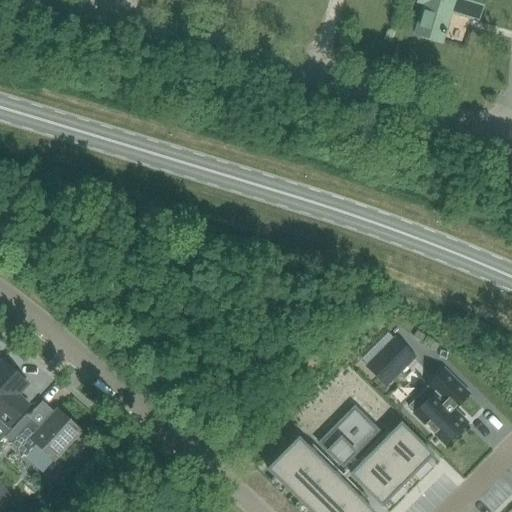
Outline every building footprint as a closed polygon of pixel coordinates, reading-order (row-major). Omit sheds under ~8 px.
[(476,21),(482,0),(417,0),(417,3),(424,5),(415,36),(441,44),(450,13),(476,21)] [(413,359),(393,339),(366,366),(374,375),(388,361),(399,373),(413,359)] [(0,421),(8,428),(28,406),(16,395),(26,385),(2,363),(0,364),(0,421)] [(442,372),(407,407),(445,445),(465,425),(446,406),(461,391),(442,372)] [(353,409),(318,444),(341,468),(377,432),(353,409)] [(53,462),(80,432),(56,411),(39,430),(30,422),(10,443),(25,458),(36,446),(53,462)] [(400,425),(349,476),(380,507),(431,456),(400,425)] [(370,511),(297,440),(267,471),(308,511),(370,511)] [(511,486),(511,485),(491,504),(498,511),(511,497),(511,486)]
